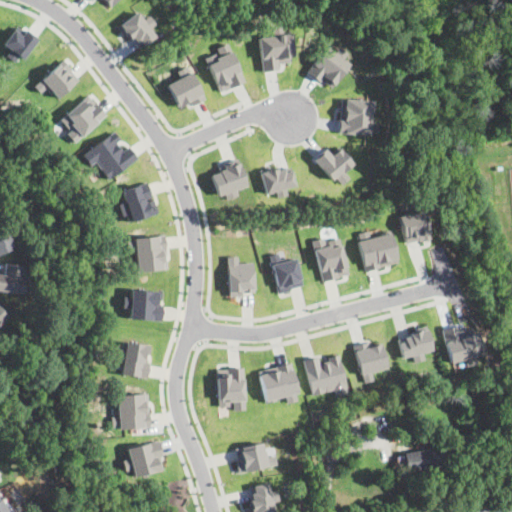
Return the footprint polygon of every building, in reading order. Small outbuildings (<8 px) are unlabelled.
[(117,25),(136,11),(155,36),(140,47),(129,33),(124,37),(117,25)] [(15,27),(2,44),(10,50),(5,54),(14,62),(18,56),(22,59),(39,38),(26,28),(23,32),(15,27)] [(257,37),(262,70),(279,69),(278,62),(293,61),(289,32),(257,37)] [(326,43),(305,72),(330,89),(349,62),(326,43)] [(203,56),(219,91),(245,80),(229,46),(203,56)] [(62,58),(33,85),(40,93),(47,87),(57,98),(79,78),(62,58)] [(165,84),(178,107),(189,101),(191,105),(205,98),(189,69),(165,84)] [(87,94),(58,120),(76,141),(105,113),(87,94)] [(339,97),(337,132),(370,134),(371,99),(339,97)] [(113,131),(81,154),(90,165),(95,161),(108,179),(137,158),(127,145),(124,147),(113,131)] [(312,158),(331,180),(353,162),(339,146),(330,154),(324,147),(312,158)] [(209,174),(217,195),(223,193),(227,199),(239,195),(236,188),(247,185),(237,157),(218,164),(219,170),(209,174)] [(258,169),(264,193),(274,190),(277,197),(288,194),(286,188),(295,186),(290,166),(275,170),(273,165),(258,169)] [(120,189),(128,222),(157,212),(145,180),(120,189)] [(397,214),(405,242),(430,237),(422,208),(397,214)] [(13,249),(0,255),(0,230),(4,228),(11,241),(10,242),(13,249)] [(356,241),(364,271),(397,261),(389,231),(370,237),(367,229),(357,232),(359,239),(356,241)] [(132,237),(134,272),(166,268),(163,234),(132,237)] [(310,238),(322,281),(348,273),(338,237),(324,240),(322,235),(310,238)] [(267,256),(278,292),(303,285),(295,257),(280,261),(278,253),(267,256)] [(226,256),(228,296),(242,295),(242,292),(255,291),(253,262),(236,262),(236,255),(226,256)] [(20,265),(19,277),(23,277),(21,294),(0,291),(0,274),(6,275),(7,264),(20,265)] [(129,289),(162,291),(162,321),(127,318),(129,289)] [(440,327),(449,362),(482,353),(474,327),(458,331),(456,323),(440,327)] [(395,338),(402,358),(412,355),(414,362),(424,359),(422,351),(431,349),(425,329),(395,338)] [(123,340),(118,374),(145,378),(150,344),(123,340)] [(352,345),(363,383),(373,380),(371,371),(387,367),(379,342),(367,345),(366,341),(352,345)] [(302,359),(311,394),(333,389),(335,395),(347,391),(337,354),(318,359),(317,355),(302,359)] [(256,370),(264,401),(283,396),(285,403),(297,400),(289,362),(256,370)] [(216,367),(218,406),(232,405),(233,410),(245,409),(242,366),(216,367)] [(114,392),(117,415),(110,416),(112,428),(149,426),(146,391),(114,392)] [(126,448),(158,440),(163,455),(160,456),(164,469),(133,477),(126,448)] [(238,473),(267,465),(261,441),(231,448),(238,473)] [(439,467),(406,473),(403,454),(429,448),(442,446),(446,465),(439,467)] [(247,506),(248,511),(275,511),(267,481),(249,486),(254,504),(247,506)] [(0,511),(0,498),(10,511),(0,511)]
